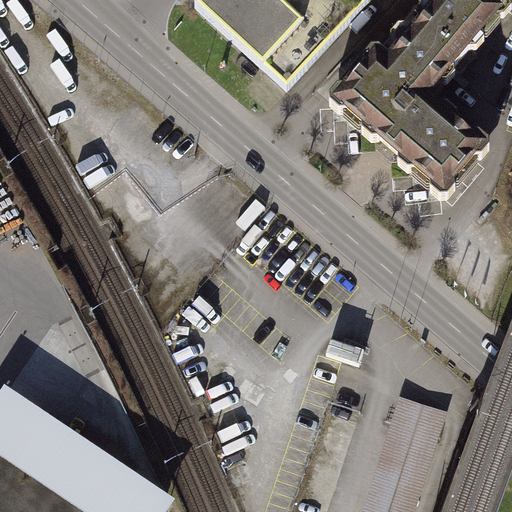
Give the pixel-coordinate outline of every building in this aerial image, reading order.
[(286,96),(375,0),(219,0),(198,22),(286,96)] [(463,71),(511,14),(511,11),(498,0),(428,0),(330,114),(412,185),(439,209),(483,158),(428,111),(463,71)] [(364,358),(333,348),(328,363),(359,373),(364,358)] [(161,511),(3,405),(0,409),(0,511),(161,511)] [(397,405),(364,511),(416,511),(445,420),(397,405)]
